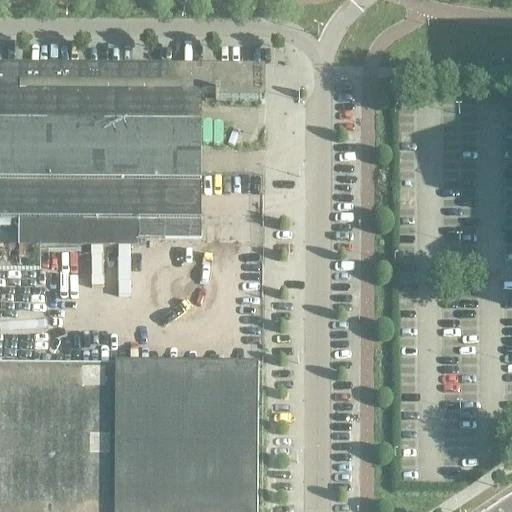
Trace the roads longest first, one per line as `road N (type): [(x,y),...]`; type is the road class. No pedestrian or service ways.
road 1 (unclassified): [(317,511),(324,59)]
road 2 (unclassified): [(324,59),(268,26),(0,26)]
